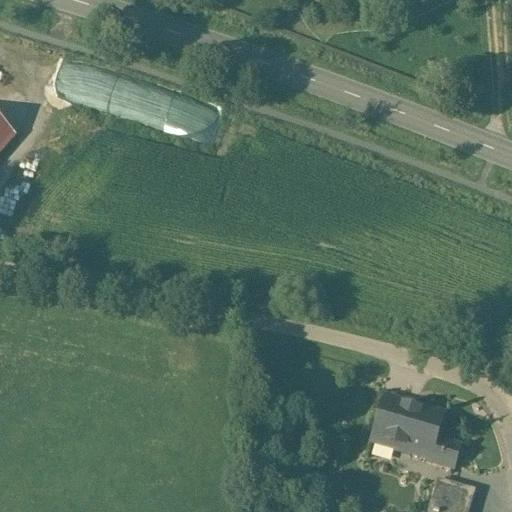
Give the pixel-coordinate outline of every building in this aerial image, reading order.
[(0,124),(0,152),(14,137),(0,124)] [(425,412),(384,400),(372,443),(407,454),(412,455),(425,412)] [(425,412),(412,455),(429,460),(442,417),(425,412)] [(467,455),(468,445),(448,443),(447,453),(467,455)] [(412,455),(407,454),(403,468),(425,474),(429,460),(412,455)] [(468,511),(474,492),(445,484),(437,511),(468,511)]
